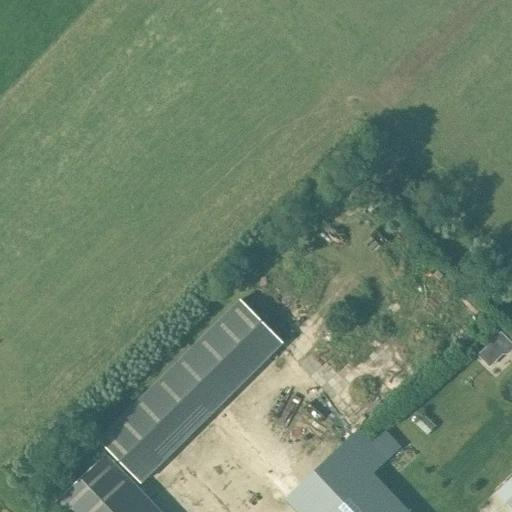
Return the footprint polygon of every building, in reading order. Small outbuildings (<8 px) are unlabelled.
[(97,440),(140,483),(281,343),(239,300),(97,440)] [(511,360),(511,342),(501,331),(476,355),(496,376),(511,360)] [(345,443),(373,473),(386,460),(359,431),(345,443)] [(57,499),(68,511),(160,511),(106,454),(57,499)] [(330,511),(409,511),(373,473),(330,511)] [(511,478),(498,492),(511,507),(511,478)]
